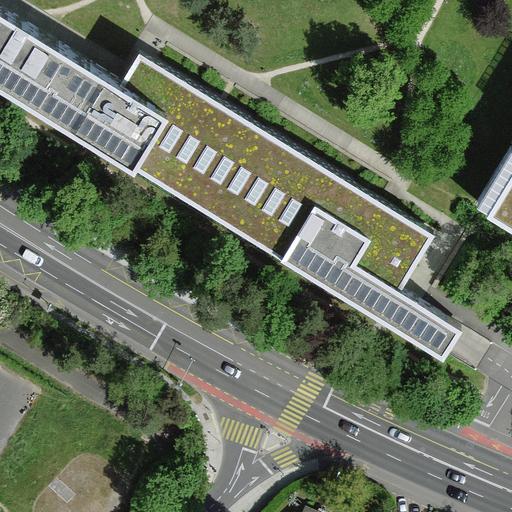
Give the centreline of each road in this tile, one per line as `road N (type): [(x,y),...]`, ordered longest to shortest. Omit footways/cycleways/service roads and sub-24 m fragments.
road 1 (primary): [(0,220),(254,372)]
road 2 (primary): [(367,428),(511,491)]
road 3 (residential): [(229,491),(286,456),(367,428)]
road 4 (primary): [(254,372),(367,428)]
road 5 (residential): [(229,491),(254,372)]
